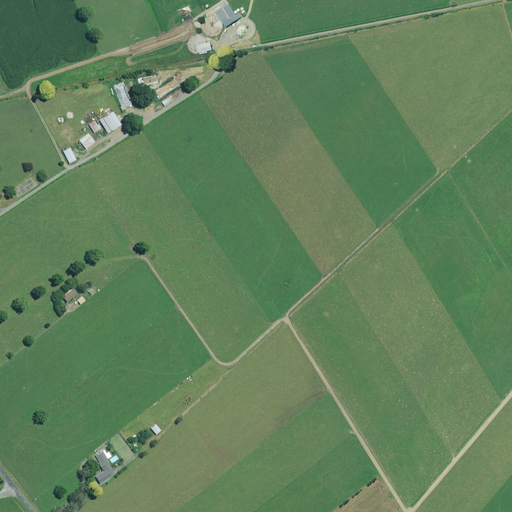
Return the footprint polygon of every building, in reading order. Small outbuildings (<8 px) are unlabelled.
[(237,15),(230,4),(217,13),(224,24),(224,23),(227,27),(243,17),(240,13),(237,15)] [(193,12),(190,6),(179,10),(181,16),(193,12)] [(200,53),(201,55),(208,53),(208,51),(213,50),(211,43),(198,45),(199,53),(200,53)] [(172,102),(169,98),(162,102),(164,106),(172,102)] [(112,112),(99,120),(107,134),(121,125),(112,112)] [(100,129),(95,121),(89,125),(94,133),(100,129)] [(95,142),(88,134),(79,141),(86,149),(95,142)] [(76,160),(70,148),(63,152),(69,163),(76,160)] [(77,294),(73,289),(62,297),(66,302),(77,294)] [(160,431),(155,425),(151,429),(156,435),(160,431)] [(95,456),(99,462),(98,463),(103,472),(95,477),(100,484),(111,477),(109,475),(114,472),(107,460),(103,452),(95,456)]
